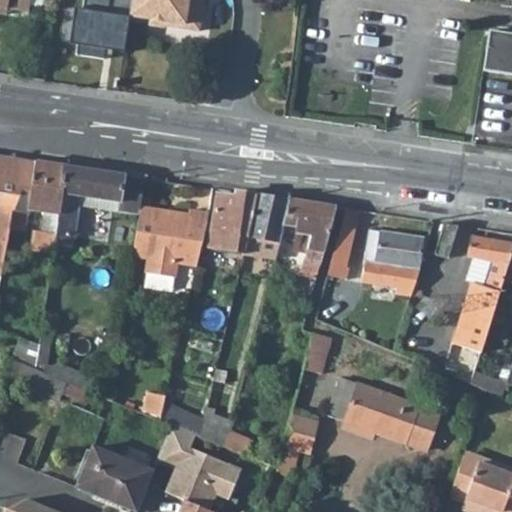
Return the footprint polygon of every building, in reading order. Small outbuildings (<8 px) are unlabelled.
[(0,0),(0,6),(7,8),(28,11),(29,5),(37,6),(42,3),(41,0),(0,0)] [(131,0),(129,17),(149,19),(164,22),(163,26),(199,31),(203,0),(131,0)] [(511,33),(488,30),(482,70),(511,74),(511,33)] [(37,160),(0,154),(0,273),(1,274),(8,228),(14,193),(32,196),(37,160)] [(14,193),(8,228),(26,230),(29,209),(60,213),(67,165),(37,160),(32,196),(14,193)] [(56,235),(54,246),(68,248),(71,233),(72,232),(79,193),(118,199),(117,206),(138,210),(139,206),(144,177),(67,165),(60,213),(56,235)] [(256,194),(235,191),(233,196),(217,193),(209,247),(246,252),(248,236),(254,204),(256,194)] [(248,236),(246,252),(277,257),(283,229),(289,200),(256,194),(254,204),(248,236)] [(289,200),(283,229),(281,237),(296,240),(294,249),(308,252),(302,274),(317,277),(325,243),(335,207),(289,200)] [(138,210),(131,256),(146,258),(145,270),(175,276),(177,263),(196,266),(204,231),(207,213),(188,210),(188,214),(174,212),(174,215),(158,213),(158,209),(139,206),(138,210)] [(343,208),(327,274),(344,278),(347,266),(344,265),(359,210),(343,208)] [(442,222),(433,253),(448,257),(457,225),(442,222)] [(400,276),(415,279),(419,267),(422,237),(370,229),(361,281),(398,286),(400,276)] [(29,253),(53,257),(54,246),(56,235),(32,231),(29,253)] [(482,272),(479,286),(488,288),(486,294),(481,293),(473,321),(489,325),(504,276),(511,248),(511,244),(470,237),(460,267),(482,272)] [(333,334),(316,327),(308,356),(305,366),(323,371),(333,334)] [(38,348),(34,372),(44,376),(48,350),(38,348)] [(9,363),(3,378),(58,402),(65,385),(50,379),(44,376),(34,372),(9,363)] [(55,366),(50,379),(65,385),(89,394),(95,379),(60,365),(55,366)] [(217,368),(214,380),(226,383),(229,371),(217,368)] [(474,377),(471,386),(486,392),(503,397),(507,387),(474,377)] [(341,378),(328,416),(344,422),(358,384),(341,378)] [(358,384),(344,422),(425,450),(438,414),(358,384)] [(143,416),(161,423),(164,408),(166,400),(147,396),(143,416)] [(164,408),(161,423),(169,426),(193,436),(200,439),(204,424),(164,408)] [(204,424),(200,439),(225,449),(232,422),(214,416),(215,410),(208,408),(207,413),(204,424)] [(293,412),(284,443),(309,450),(318,419),(293,412)] [(163,493),(186,503),(208,511),(215,495),(227,500),(239,470),(188,448),(193,436),(169,426),(154,462),(173,469),(163,493)] [(299,450),(283,446),(277,470),(292,476),(299,450)] [(93,447),(76,488),(134,511),(151,471),(93,447)] [(460,464),(447,499),(483,511),(511,511),(511,471),(481,461),(481,463),(462,457),(460,464)] [(4,510),(3,511),(56,511),(26,499),(4,510)] [(209,511),(186,503),(182,511),(209,511)]
